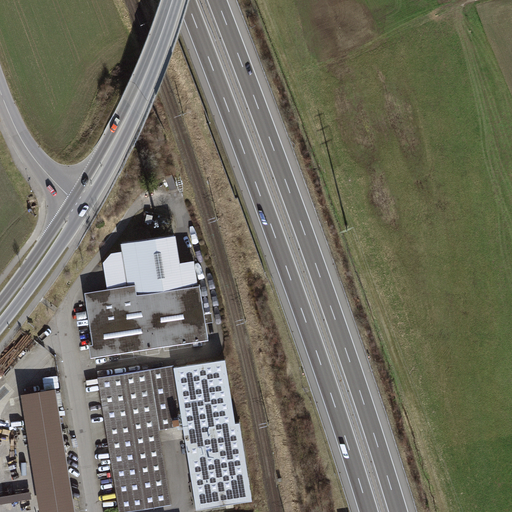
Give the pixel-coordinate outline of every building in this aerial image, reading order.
[(165,176),(170,190),(176,188),(172,174),(165,176)] [(84,292),(86,302),(136,294),(135,284),(84,292)] [(136,294),(86,302),(95,356),(208,339),(199,284),(136,294)] [(225,359),(174,367),(183,425),(196,509),(252,500),(239,422),(235,422),(225,359)] [(173,365),(98,377),(119,511),(120,511),(171,504),(159,429),(183,425),(174,367),(173,365)] [(67,511),(48,392),(28,395),(46,511),(67,511)] [(0,504),(30,498),(31,502),(38,501),(36,490),(0,497),(0,504)]
